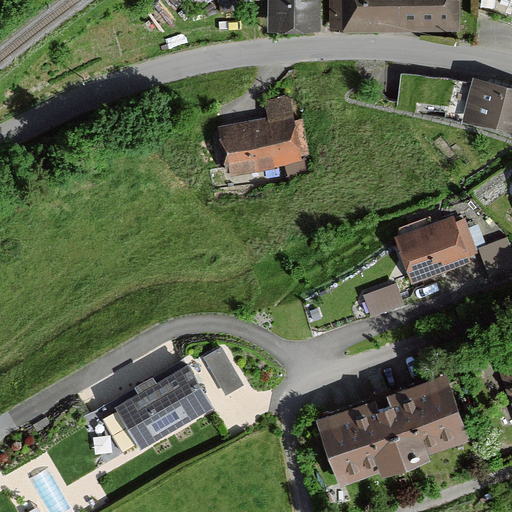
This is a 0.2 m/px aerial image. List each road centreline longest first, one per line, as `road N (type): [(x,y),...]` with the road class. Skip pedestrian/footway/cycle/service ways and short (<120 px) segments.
road 1 (unclassified): [(511,73),(364,47),(226,55),(100,94),(0,148)]
road 2 (residential): [(317,372),(262,343),(199,327),(148,342),(0,431)]
road 3 (residential): [(317,372),(511,308)]
road 4 (residential): [(307,511),(292,408),(317,372)]
road 5 (residential): [(511,460),(386,511)]
